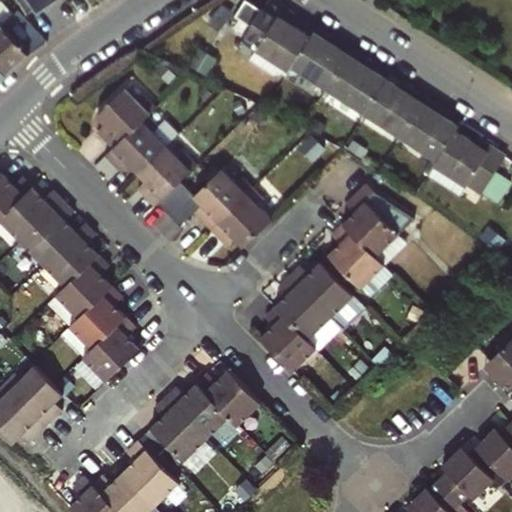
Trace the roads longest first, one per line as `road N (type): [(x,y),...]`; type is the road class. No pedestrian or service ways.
road 1 (residential): [(13,113),(210,313)]
road 2 (residential): [(210,313),(386,492)]
road 3 (residential): [(328,0),(511,119)]
road 4 (residential): [(64,459),(210,313)]
road 5 (tertiary): [(152,0),(74,54),(13,113)]
road 6 (residential): [(210,313),(320,204)]
road 7 (residential): [(386,492),(485,395)]
